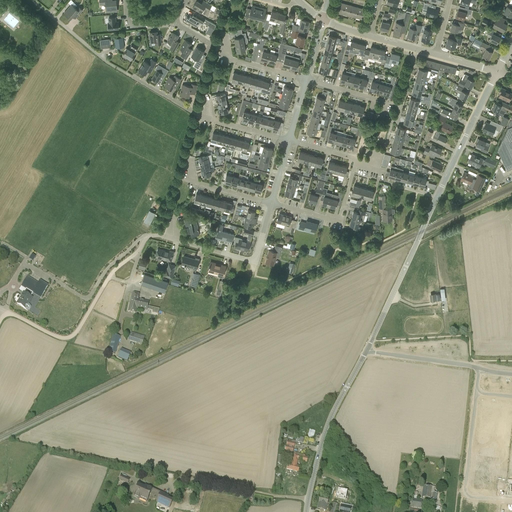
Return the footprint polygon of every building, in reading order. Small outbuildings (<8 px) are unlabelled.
[(99,0),(100,5),(106,4),(106,12),(117,11),(116,0),(114,0),(113,0),(112,0),(99,0)] [(197,1),(192,8),(201,13),(204,15),(207,10),(208,11),(210,9),(214,11),(216,7),(203,0),(201,3),(197,1)] [(338,2),(335,12),(342,14),(345,4),(338,2)] [(424,3),(423,8),(427,9),(426,12),(425,15),(436,17),(438,10),(434,9),(430,8),(431,5),(424,3)] [(64,13),(71,19),(73,16),(75,19),(83,10),(79,6),(76,9),(72,4),(64,13)] [(349,16),(351,5),(345,4),(342,14),(349,16)] [(355,18),(358,7),(351,5),(349,16),(355,18)] [(248,17),(256,19),(256,18),(259,8),(252,6),(251,9),(247,8),(245,16),(248,17)] [(456,17),(464,19),(465,16),(468,17),(469,14),(470,15),(472,10),(468,9),(465,8),(459,6),(458,10),(456,17)] [(366,9),(358,7),(355,18),(363,20),(366,9)] [(266,10),(259,8),(256,18),(256,19),(263,21),(265,22),(266,19),(268,14),(265,13),(266,10)] [(270,19),(276,21),(279,13),(272,11),(270,19)] [(187,17),(185,20),(196,27),(199,21),(203,23),(209,26),(206,33),(211,36),(215,26),(216,25),(212,23),(205,19),(201,17),(194,13),(192,17),(190,16),(189,18),(187,17)] [(279,13),(276,21),(280,22),(279,26),(281,27),(279,33),(284,34),(286,25),(288,19),(285,18),(286,15),(279,13)] [(383,17),(383,18),(382,21),(380,29),(387,31),(389,23),(386,22),(387,19),(388,19),(390,14),(384,13),(383,17)] [(495,14),(492,19),(495,21),(492,26),(503,31),(507,24),(503,23),(500,21),(501,17),(495,14)] [(116,17),(108,17),(108,23),(108,30),(119,29),(118,22),(116,22),(116,17)] [(293,24),(292,30),(295,30),(298,31),(299,28),(307,30),(308,26),(310,22),(305,20),(301,19),(299,26),(296,24),(293,24)] [(403,21),(402,25),(396,23),(393,33),(400,34),(401,32),(405,33),(408,22),(403,21)] [(452,23),(450,30),(457,32),(460,33),(461,31),(462,29),(463,30),(465,23),(457,21),(456,24),(452,23)] [(407,36),(415,38),(417,31),(420,32),(422,26),(416,24),(414,29),(410,28),(407,36)] [(496,44),(500,37),(494,34),(495,31),(489,28),(488,27),(484,34),(486,35),(487,33),(492,36),(490,40),(496,44)] [(303,46),(305,38),(298,36),(299,32),(292,30),(291,30),(292,30),(290,29),(288,35),(291,36),(290,36),(297,38),(295,43),(303,46)] [(432,31),(424,29),(421,40),(429,42),(432,31)] [(150,32),(151,42),(155,42),(155,45),(161,45),(161,37),(157,37),(156,31),(150,32)] [(172,33),(167,41),(173,45),(171,49),(174,51),(179,42),(176,40),(178,36),(172,33)] [(331,36),(329,35),(327,41),(335,44),(339,45),(342,46),(345,47),(347,41),(343,40),(342,41),(340,41),(340,39),(337,38),(331,36)] [(446,46),(454,48),(456,44),(461,45),(462,38),(454,36),(453,40),(448,38),(446,46)] [(123,37),(114,38),(115,48),(124,47),(123,37)] [(234,39),(236,46),(244,44),(243,37),(234,39)] [(266,39),(261,38),(259,46),(255,45),(253,54),(256,55),(258,50),(263,51),(261,59),(268,61),(270,53),(266,52),(267,48),(262,47),(264,42),(266,40),(266,39)] [(110,46),(109,39),(100,40),(101,47),(110,46)] [(482,42),(475,39),(473,42),(473,43),(472,46),(476,48),(478,48),(479,46),(480,46),(482,42)] [(186,59),(192,49),(189,47),(191,44),(186,40),(180,49),(183,51),(180,55),(186,59)] [(335,44),(327,41),(325,47),(333,50),(335,44)] [(358,43),(351,42),(350,45),(347,44),(345,54),(348,55),(349,52),(355,54),(358,43)] [(489,59),(492,52),(491,51),(493,47),(482,42),(479,48),(485,51),(482,56),(489,59)] [(365,59),(367,50),(364,49),(365,45),(358,43),(355,54),(362,56),(361,58),(365,59)] [(127,48),(123,55),(124,55),(123,56),(123,57),(125,58),(126,58),(127,57),(131,59),(134,53),(135,53),(138,48),(131,44),(128,49),(127,48)] [(245,51),(244,44),(236,46),(237,52),(245,51)] [(275,51),(274,54),(270,53),(268,61),(275,63),(277,55),(281,56),(284,45),(283,47),(280,46),(278,52),(275,51)] [(284,45),(281,56),(285,57),(283,66),(290,68),(292,59),(293,56),(289,55),(285,54),(287,49),(288,46),(284,45)] [(196,47),(191,56),(198,60),(194,67),(198,69),(203,60),(200,58),(202,54),(204,51),(196,47)] [(324,53),(332,56),(333,52),(335,53),(336,50),(333,50),(325,47),(324,53)] [(371,47),(370,51),(367,50),(365,59),(368,60),(368,58),(375,59),(378,49),(371,47)] [(378,49),(375,59),(381,61),(381,64),(384,65),(387,55),(384,54),(385,51),(378,49)] [(399,55),(391,52),(390,57),(387,56),(384,66),(390,68),(392,62),(397,63),(399,55)] [(332,56),(324,53),(322,60),(330,62),(331,58),(334,59),(334,56),(332,56)] [(292,59),(290,68),(296,69),(297,69),(298,69),(299,66),(298,65),(299,61),(298,61),(299,58),(296,57),(293,56),(292,59)] [(157,62),(151,58),(148,63),(144,61),(138,71),(145,75),(147,71),(151,73),(157,62)] [(330,62),(322,60),(320,65),(328,68),(330,62)] [(328,68),(320,65),(319,71),(329,74),(330,68),(328,68)] [(152,79),(158,82),(162,75),(165,77),(168,70),(165,69),(164,70),(157,66),(155,70),(157,71),(152,79)] [(419,68),(417,74),(428,77),(429,72),(427,71),(428,71),(419,68)] [(340,81),(346,83),(349,72),(346,71),(345,74),(342,73),(340,81)] [(349,72),(346,83),(352,85),(355,76),(351,75),(352,72),(349,72)] [(231,81),(237,82),(240,74),(233,73),(231,81)] [(240,74),(237,82),(243,84),(246,76),(240,74)] [(428,77),(417,74),(415,81),(424,83),(427,84),(429,78),(428,78),(428,77)] [(460,79),(458,85),(463,87),(465,85),(471,88),(474,81),(468,78),(469,76),(465,74),(462,80),(460,79)] [(181,79),(175,75),(172,79),(169,77),(164,86),(171,90),(173,86),(176,88),(181,79)] [(355,76),(352,85),(358,87),(361,78),(355,76)] [(251,78),(249,86),(256,87),(258,79),(251,78)] [(358,87),(364,88),(367,80),(361,78),(358,87)] [(258,79),(256,87),(261,89),(264,81),(258,79)] [(376,91),(379,81),(376,80),(375,82),(372,81),(369,90),(376,91)] [(261,89),(260,92),(270,94),(272,86),(269,86),(270,83),(264,81),(261,89)] [(379,81),(376,91),(382,93),(384,85),(381,84),(382,81),(379,81)] [(425,88),(423,87),(424,83),(415,81),(414,87),(425,90),(425,88)] [(198,85),(191,84),(191,87),(182,84),(180,95),(189,97),(190,93),(195,94),(198,85)] [(234,92),(235,90),(229,88),(230,85),(227,84),(226,84),(226,86),(225,90),(228,91),(234,92)] [(455,84),(453,89),(456,90),(455,91),(457,92),(456,95),(459,97),(465,100),(468,93),(462,90),(463,88),(458,85),(458,86),(455,84)] [(391,86),(384,85),(382,93),(388,95),(391,86)] [(284,87),(282,93),(291,95),(293,89),(284,87)] [(414,87),(412,93),(418,95),(421,95),(422,92),(424,92),(425,90),(414,87)] [(509,101),(511,93),(506,91),(506,90),(501,88),(499,93),(500,93),(499,97),(509,101)] [(216,94),(217,101),(226,99),(225,93),(216,94)] [(281,99),(289,102),(291,95),(282,93),(281,99)] [(317,96),(315,102),(323,105),(325,99),(317,96)] [(411,98),(409,104),(417,107),(419,101),(419,100),(417,100),(411,98)] [(462,106),(460,105),(456,103),(457,100),(452,98),(449,103),(455,106),(453,109),(459,112),(462,106)] [(218,107),(227,106),(226,99),(217,101),(218,107)] [(288,108),(289,102),(281,99),(279,106),(288,108)] [(337,109),(343,110),(345,102),(339,100),(337,109)] [(313,108),(321,111),(323,105),(315,102),(313,108)] [(345,102),(343,110),(349,112),(351,103),(345,102)] [(504,109),(505,107),(495,102),(492,109),(493,110),(492,112),(502,116),(504,112),(506,113),(507,110),(504,109)] [(351,103),(349,112),(355,114),(358,105),(351,103)] [(409,104),(407,110),(416,113),(418,113),(419,113),(420,112),(420,109),(420,108),(419,107),(417,107),(409,104)] [(364,107),(358,105),(355,114),(362,116),(364,107)] [(229,112),(227,106),(218,107),(220,114),(229,112)] [(455,121),(456,118),(459,112),(453,109),(451,113),(443,109),(440,108),(438,111),(431,107),(430,109),(437,113),(440,114),(445,117),(455,121)] [(312,114),(320,117),(321,111),(313,108),(312,114)] [(405,117),(414,119),(416,113),(407,110),(405,117)] [(242,120),(247,122),(250,114),(244,112),(242,120)] [(254,123),(256,115),(250,114),(247,122),(254,123)] [(310,120),(318,123),(320,117),(312,114),(310,120)] [(449,132),(453,125),(445,121),(447,118),(439,114),(436,121),(442,124),(440,128),(449,132)] [(268,118),(265,127),(271,128),(274,120),(270,119),(271,116),(269,115),(268,118)] [(507,127),(497,149),(504,163),(506,168),(507,170),(511,167),(511,115),(511,117),(511,116),(511,117),(507,127)] [(265,127),(268,118),(262,117),(259,125),(265,127)] [(417,120),(414,119),(405,117),(403,123),(412,125),(415,126),(417,120)] [(504,117),(500,124),(506,127),(509,119),(504,117)] [(280,122),(274,120),(271,128),(278,130),(280,122)] [(308,126),(317,128),(318,123),(310,120),(308,126)] [(484,126),(482,130),(492,135),(495,129),(500,131),(502,126),(496,123),(494,126),(486,122),(485,123),(485,124),(484,124),(484,125),(484,126)] [(315,135),(317,128),(308,126),(307,132),(315,135)] [(328,141),(334,142),(336,134),(337,131),(335,130),(334,133),(330,132),(332,126),(329,126),(325,140),(328,141)] [(397,126),(395,133),(407,136),(408,133),(405,132),(406,129),(397,126)] [(422,128),(415,126),(414,132),(421,134),(422,128)] [(428,130),(424,139),(429,141),(433,132),(428,130)] [(444,144),(447,138),(440,135),(441,132),(437,130),(433,139),(436,141),(437,140),(444,144)] [(211,141),(217,142),(219,134),(213,133),(211,141)] [(343,136),(340,144),(340,145),(341,145),(343,146),(344,146),(344,145),(346,146),(349,137),(349,135),(343,133),(343,136)] [(407,136),(395,133),(394,139),(402,141),(403,138),(406,139),(407,136)] [(219,134),(217,142),(223,144),(225,136),(219,134)] [(336,134),(334,142),(340,144),(343,136),(336,134)] [(229,146),(231,138),(225,136),(223,144),(226,145),(225,148),(228,149),(229,146)] [(355,139),(349,137),(346,146),(353,148),(355,139)] [(234,151),(234,149),(235,147),(237,139),(231,138),(229,146),(232,146),(231,150),(234,151)] [(477,142),(476,145),(482,147),(481,150),(486,153),(489,147),(484,145),(485,141),(479,138),(478,139),(477,139),(476,141),(477,142)] [(237,139),(235,147),(241,149),(243,141),(237,139)] [(392,145),(400,147),(402,141),(394,139),(392,145)] [(249,143),(243,141),(241,149),(247,151),(249,143)] [(400,147),(392,145),(390,151),(399,154),(399,150),(403,151),(403,148),(400,147)] [(426,147),(423,153),(429,156),(431,152),(436,155),(438,156),(441,149),(432,145),(430,149),(429,149),(426,147)] [(264,147),(262,153),(271,155),(272,149),(264,147)] [(297,160),(303,162),(306,153),(300,152),(297,160)] [(260,159),(269,162),(271,155),(262,153),(260,159)] [(309,163),(311,155),(306,153),(303,162),(309,163)] [(486,156),(485,160),(482,159),(472,154),(468,162),(479,167),(480,164),(484,166),(485,163),(494,167),(497,161),(486,156)] [(199,157),(200,164),(209,162),(207,155),(199,157)] [(311,155),(309,163),(308,167),(310,167),(311,164),(315,165),(317,157),(317,155),(315,155),(314,156),(311,155)] [(323,158),(317,157),(315,165),(320,167),(323,158)] [(267,168),(269,162),(260,159),(258,166),(267,168)] [(440,171),(443,165),(432,160),(429,167),(440,171)] [(210,168),(209,162),(200,164),(201,170),(210,168)] [(328,173),(329,171),(333,172),(335,164),(329,162),(327,170),(323,169),(321,179),(324,180),(325,175),(326,175),(326,173),(328,173)] [(335,164),(333,172),(338,174),(341,165),(335,164)] [(391,166),(389,171),(387,171),(385,175),(388,176),(388,177),(394,178),(396,170),(397,167),(391,166)] [(210,168),(201,170),(202,177),(211,175),(211,172),(214,171),(214,167),(210,168)] [(396,170),(394,178),(400,180),(402,172),(403,169),(397,167),(396,170)] [(406,182),(408,173),(402,172),(400,180),(406,182)] [(464,172),(460,180),(470,184),(468,188),(472,190),(473,188),(480,191),(486,178),(478,174),(475,180),(472,178),(473,177),(464,172)] [(289,177),(288,182),(299,185),(302,176),(294,173),(293,178),(289,177)] [(226,175),(224,183),(230,184),(232,176),(226,175)] [(414,175),(412,183),(418,185),(420,177),(414,175)] [(232,176),(230,184),(236,186),(238,178),(232,176)] [(244,180),(242,188),(248,189),(250,181),(247,180),(248,176),(245,176),(244,180)] [(426,178),(420,177),(418,185),(424,187),(426,178)] [(238,178),(236,186),(242,188),(244,180),(238,178)] [(265,188),(266,184),(264,183),(262,184),(259,183),(260,180),(257,179),(256,183),(257,183),(254,191),(260,192),(261,192),(262,192),(263,189),(262,188),(261,188),(262,187),(265,188)] [(308,201),(316,203),(318,196),(320,196),(322,190),(324,182),(319,180),(317,188),(316,188),(315,195),(310,193),(308,201)] [(250,181),(248,189),(254,191),(257,183),(256,183),(250,181)] [(351,194),(358,196),(360,187),(354,185),(351,194)] [(327,188),(323,187),(320,199),(323,200),(322,204),(328,206),(331,198),(332,194),(326,192),(327,188)] [(364,198),(367,189),(360,187),(358,196),(364,198)] [(292,196),(294,190),(286,188),(284,194),(292,196)] [(373,191),(367,189),(364,198),(371,200),(373,191)] [(335,196),(335,199),(331,198),(328,206),(336,208),(336,205),(339,205),(343,193),(339,192),(337,197),(335,196)] [(194,201),(200,203),(202,195),(196,194),(194,201)] [(206,205),(208,197),(202,195),(200,203),(206,205)] [(212,206),(214,199),(208,197),(206,205),(212,206)] [(218,208),(220,200),(214,199),(212,206),(218,208)] [(224,210),(226,202),(220,200),(218,208),(224,210)] [(232,204),(226,202),(224,210),(230,211),(230,209),(233,210),(235,205),(232,204)] [(382,209),(383,221),(392,220),(391,208),(382,209)] [(351,218),(360,220),(359,220),(363,221),(365,215),(369,216),(370,212),(358,209),(357,212),(353,211),(353,212),(351,218)] [(149,210),(143,221),(149,224),(155,213),(149,210)] [(248,210),(246,217),(256,220),(257,216),(254,215),(255,212),(248,210)] [(279,213),(277,222),(285,225),(283,230),(290,232),(291,227),(294,228),(296,221),(291,219),(291,217),(279,213)] [(255,224),(256,220),(246,217),(242,216),(241,220),(245,221),(244,225),(250,227),(251,223),(255,224)] [(187,233),(191,233),(192,237),(199,235),(197,222),(192,223),(190,218),(188,219),(184,219),(187,233)] [(358,227),(359,220),(360,220),(351,218),(349,225),(358,227)] [(317,224),(306,221),(306,223),(300,221),(298,229),(304,231),(304,229),(315,231),(317,224)] [(231,243),(234,234),(222,231),(223,225),(219,224),(217,229),(217,230),(215,238),(231,243)] [(235,236),(233,244),(235,245),(234,248),(239,249),(240,248),(248,250),(250,242),(241,239),(242,238),(235,236)] [(265,263),(273,265),(276,257),(279,258),(282,247),(275,245),(274,252),(269,250),(265,263)] [(158,248),(155,256),(171,261),(174,252),(167,250),(166,251),(158,248)] [(195,258),(195,259),(183,256),(181,264),(188,266),(189,268),(196,270),(196,268),(197,268),(199,259),(195,258)] [(140,262),(138,269),(144,271),(146,263),(140,262)] [(210,262),(208,270),(218,273),(217,276),(222,277),(223,274),(225,266),(210,262)] [(293,273),(295,263),(289,262),(287,272),(293,273)] [(176,265),(168,263),(167,269),(165,269),(163,276),(172,279),(176,265)] [(194,278),(192,278),(189,286),(196,287),(200,274),(195,273),(194,278)] [(144,274),(141,284),(145,286),(164,292),(168,282),(148,275),(144,274)] [(21,296),(17,303),(24,308),(28,310),(29,310),(31,307),(30,305),(29,304),(27,303),(31,296),(33,293),(41,298),(48,285),(40,281),(38,283),(27,276),(21,286),(26,289),(22,296),(21,296)] [(220,295),(224,282),(220,280),(216,294),(220,295)] [(132,293),(130,302),(148,306),(149,302),(138,299),(139,295),(132,293)] [(147,310),(148,306),(130,302),(128,312),(135,313),(136,308),(147,310)] [(145,337),(131,333),(129,339),(128,341),(135,343),(142,345),(145,337)] [(113,335),(108,351),(115,353),(119,341),(118,341),(120,337),(113,335)] [(130,353),(122,349),(120,353),(119,355),(125,358),(124,360),(127,361),(130,353)] [(481,407),(480,413),(492,414),(492,409),(495,409),(495,406),(489,405),(489,408),(481,407)] [(490,426),(479,425),(478,431),(486,432),(485,435),(492,436),(492,432),(490,432),(490,426)] [(478,439),(477,445),(480,445),(488,446),(489,442),(492,443),(492,437),(485,436),(485,439),(482,439),(478,439)] [(293,452),(296,441),(288,439),(285,450),(293,452)] [(477,445),(477,451),(481,452),(484,452),(483,456),(490,457),(491,451),(488,450),(488,446),(480,445),(477,445)] [(304,457),(304,456),(295,453),(292,465),(288,463),(286,469),(298,472),(299,466),(296,466),(298,460),(307,463),(308,458),(304,457)] [(119,480),(128,484),(130,479),(121,475),(119,480)] [(147,500),(152,489),(146,486),(145,487),(139,484),(133,496),(140,499),(140,497),(147,500)] [(344,487),(339,486),(338,489),(337,488),(335,498),(345,500),(348,491),(343,490),(344,487)] [(423,486),(422,498),(436,500),(437,493),(432,493),(433,488),(423,486)] [(15,488),(13,487),(7,496),(9,497),(7,500),(11,503),(19,489),(15,487),(15,488)] [(160,492),(156,502),(170,509),(174,500),(168,497),(169,496),(160,492)] [(329,499),(320,497),(317,508),(326,511),(329,499)] [(420,508),(421,508),(422,500),(413,499),(411,507),(420,508)] [(334,511),(336,510),(337,505),(338,504),(333,503),(329,511),(334,511)] [(464,503),(463,511),(472,511),(472,504),(464,503)]
